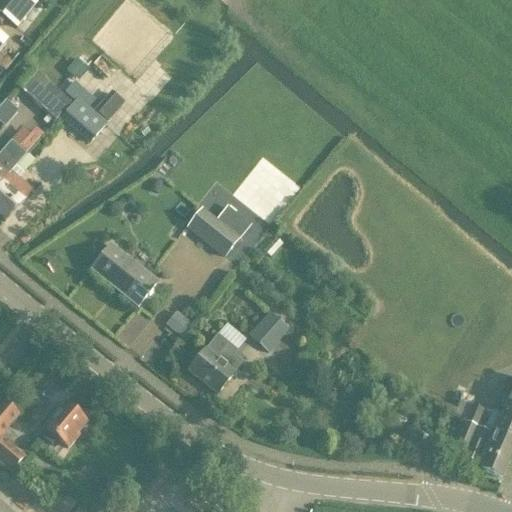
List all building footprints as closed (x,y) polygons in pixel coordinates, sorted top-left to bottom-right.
[(29,0),(3,0),(0,4),(0,16),(17,30),(36,6),(29,0)] [(0,31),(9,39),(16,30),(0,16),(0,31)] [(101,74),(92,84),(99,91),(108,81),(101,74)] [(50,86),(34,104),(55,123),(71,104),(50,86)] [(85,94),(62,121),(90,145),(106,126),(94,116),(88,110),(95,102),(85,94)] [(112,95),(94,116),(106,126),(124,106),(112,95)] [(5,100),(0,106),(0,122),(5,126),(18,111),(5,100)] [(14,140),(0,155),(0,186),(10,174),(43,137),(35,130),(29,138),(25,134),(18,143),(14,140)] [(32,193),(10,174),(0,186),(0,219),(5,224),(32,193)] [(201,211),(187,230),(199,238),(223,257),(237,239),(216,223),(212,220),(201,211)] [(138,309),(157,285),(110,248),(91,272),(138,309)] [(268,355),(288,331),(270,314),(248,337),(268,355)] [(205,351),(188,373),(217,397),(235,375),(234,374),(242,364),(233,357),(236,353),(217,337),(205,351)] [(305,383),(317,368),(305,359),(294,373),(305,383)] [(463,397),(454,419),(465,423),(471,407),(474,401),(463,397)] [(493,413),(484,432),(495,436),(497,434),(511,440),(511,397),(511,401),(505,398),(500,409),(506,412),(504,416),(503,418),(493,413)] [(3,405),(0,408),(0,465),(12,475),(25,460),(0,439),(18,418),(3,405)] [(42,439),(50,446),(48,449),(57,457),(65,448),(68,450),(79,438),(75,435),(85,424),(65,407),(45,431),(48,433),(42,439)] [(471,407),(465,423),(477,429),(484,413),(471,407)] [(465,423),(452,455),(475,464),(476,462),(483,465),(480,472),(500,480),(511,451),(511,440),(497,434),(495,436),(484,432),(477,429),(465,423)] [(103,478),(88,494),(105,511),(121,495),(103,478)]
